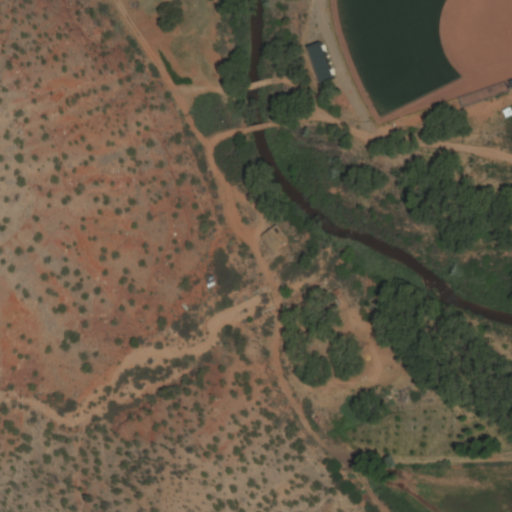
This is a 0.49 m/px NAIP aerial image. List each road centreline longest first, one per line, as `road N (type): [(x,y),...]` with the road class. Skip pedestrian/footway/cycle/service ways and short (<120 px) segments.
road 1 (residential): [(511,162),(391,139),(358,141),(322,118),(271,124)]
road 2 (residential): [(247,239),(276,303),(270,349),(283,393),(311,439)]
road 3 (residential): [(233,134),(205,145),(113,0)]
